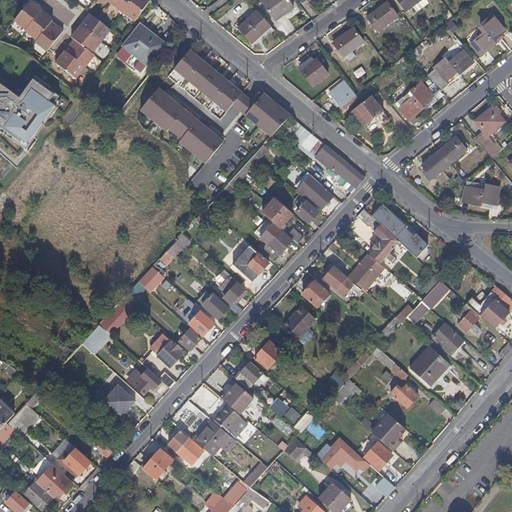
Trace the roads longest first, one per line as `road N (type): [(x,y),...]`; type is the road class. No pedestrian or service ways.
road 1 (residential): [(70,511),(380,177)]
road 2 (residential): [(392,511),(511,374)]
road 3 (residential): [(254,73),(380,177)]
road 4 (residential): [(380,177),(492,80)]
road 5 (residential): [(254,73),(354,0)]
